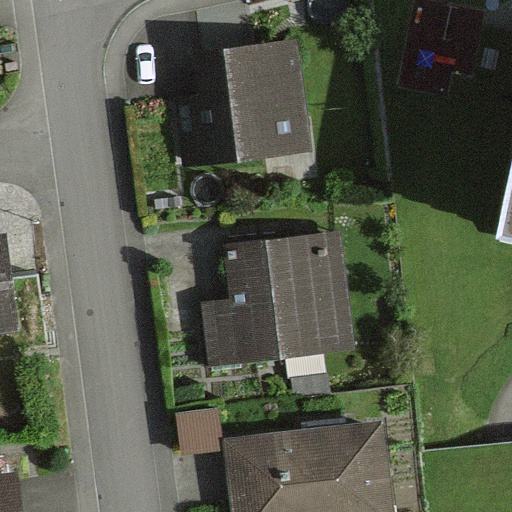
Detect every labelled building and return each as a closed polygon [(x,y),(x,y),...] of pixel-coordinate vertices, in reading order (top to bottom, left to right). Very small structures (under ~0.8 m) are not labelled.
[(176,100),(185,169),(323,151),(309,41),(200,55),(206,96),(176,100)] [(236,302),(206,306),(213,368),(359,351),(345,232),(229,245),(236,302)] [(15,234),(0,236),(0,336),(27,334),(15,234)] [(400,511),(391,424),(225,441),(232,511),(400,511)] [(30,511),(27,476),(0,478),(0,511),(30,511)]
